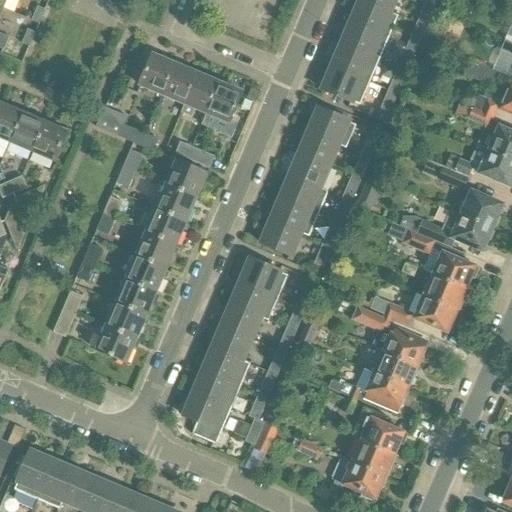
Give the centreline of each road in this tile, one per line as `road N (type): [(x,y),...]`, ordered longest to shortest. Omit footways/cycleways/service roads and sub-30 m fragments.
road 1 (residential): [(133,436),(288,73)]
road 2 (residential): [(429,511),(511,318)]
road 3 (residential): [(300,511),(133,436)]
road 4 (residential): [(193,0),(181,28),(288,73)]
road 5 (residential): [(133,436),(0,381)]
